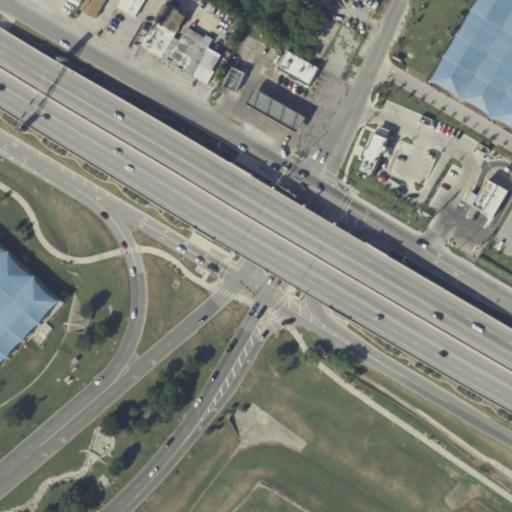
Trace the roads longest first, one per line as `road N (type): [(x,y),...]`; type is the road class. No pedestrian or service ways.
road 1 (tertiary): [(313,184),(0,0)]
road 2 (trunk): [(0,92),(217,225)]
road 3 (trunk): [(243,185),(37,65)]
road 4 (tertiary): [(394,232),(344,235),(311,296),(325,320),(379,362)]
road 5 (trunk): [(335,295),(511,398)]
road 6 (residential): [(313,184),(400,0)]
road 7 (secondary): [(167,458),(230,390),(271,324),(297,317)]
road 8 (secondary): [(167,458),(267,300)]
road 9 (secondary): [(239,282),(101,399)]
road 10 (trunk): [(511,344),(358,253)]
road 11 (trunk): [(217,225),(335,295)]
road 12 (trunk): [(358,253),(243,185)]
road 13 (secondary): [(136,274),(131,337),(101,399)]
road 14 (secondary): [(101,399),(0,483)]
road 15 (secondary): [(267,300),(312,214),(313,184)]
road 16 (secondary): [(313,184),(276,222),(239,282)]
road 17 (tertiary): [(134,223),(239,282)]
